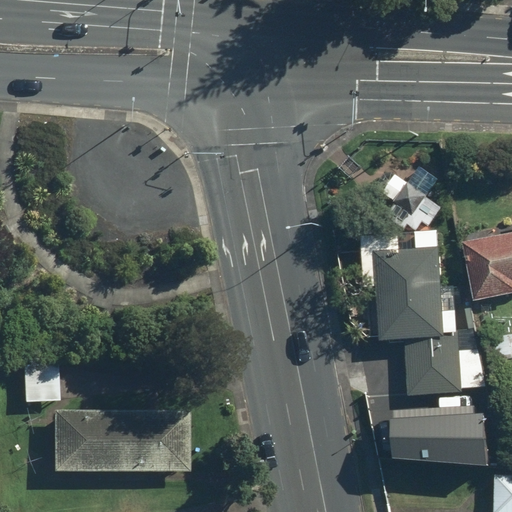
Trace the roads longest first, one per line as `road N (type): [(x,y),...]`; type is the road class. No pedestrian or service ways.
road 1 (secondary): [(246,93),(323,511)]
road 2 (secondary): [(235,28),(511,44)]
road 3 (secondary): [(511,101),(246,93)]
road 4 (secondary): [(246,93),(0,70)]
road 5 (secondary): [(0,10),(235,28)]
